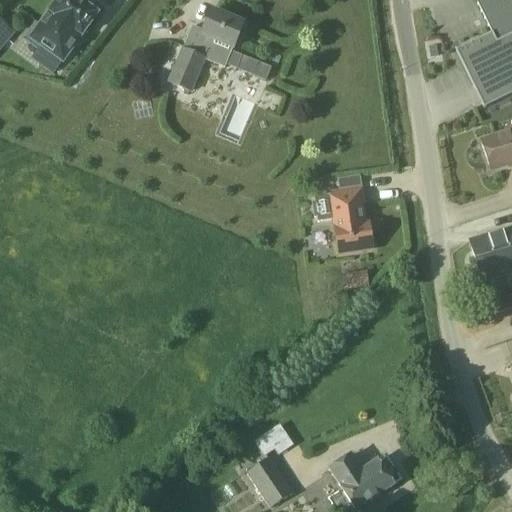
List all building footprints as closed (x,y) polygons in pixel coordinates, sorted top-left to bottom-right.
[(79,3),(81,0),(58,0),(30,39),(63,63),(97,16),(79,3)] [(455,52),(484,109),(511,95),(511,0),(478,0),(477,5),(492,34),(455,52)] [(226,68),(233,50),(243,25),(212,12),(203,32),(192,28),(183,49),(182,49),(167,84),(191,95),(206,60),(226,68)] [(415,13),(415,32),(432,32),(431,12),(415,13)] [(0,44),(11,32),(0,22),(0,44)] [(270,69),(241,57),(236,70),(265,82),(270,69)] [(511,131),(480,142),(491,172),(511,165),(511,131)] [(320,196),(328,194),(336,256),(373,251),(370,234),(366,234),(360,190),(358,190),(357,177),(318,184),(320,196)] [(481,283),(511,273),(511,229),(469,241),(481,283)] [(341,278),(343,294),(368,290),(365,275),(341,278)] [(275,464),(296,449),(283,430),(262,445),(275,464)] [(330,469),(356,511),(394,487),(378,461),(361,471),(351,456),(330,469)] [(269,460),(247,475),(270,509),(292,494),(269,460)]
